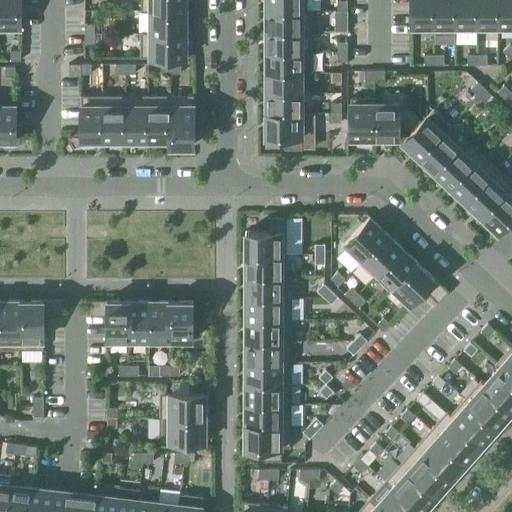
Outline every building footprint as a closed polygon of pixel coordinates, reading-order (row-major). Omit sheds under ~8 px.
[(19,0),(0,0),(0,30),(20,31),(19,0)] [(139,0),(140,11),(149,11),(149,10),(185,10),(185,0),(139,0)] [(265,0),(265,10),(306,10),(306,9),(306,0),(265,0)] [(336,0),(336,10),(346,10),(346,0),(336,0)] [(432,31),(432,0),(410,0),(410,31),(432,31)] [(453,0),(432,0),(432,31),(454,31),(453,0)] [(475,0),(453,0),(454,31),(475,31),(475,0)] [(496,0),(475,0),(475,31),(497,31),(496,0)] [(511,0),(496,0),(497,31),(511,30),(511,0)] [(265,10),(265,31),(301,31),(301,32),(311,32),(311,9),(306,9),(306,10),(265,10)] [(149,11),(149,32),(149,33),(185,33),(185,10),(149,10),(149,11)] [(346,10),(336,10),(336,20),(347,20),(346,10)] [(84,23),(84,33),(94,33),(94,23),(84,23)] [(265,31),(265,51),(301,51),(301,32),(301,31),(265,31)] [(149,33),(149,32),(140,32),(140,57),(185,57),(185,53),(185,33),(149,33)] [(94,33),(84,33),(84,43),(94,43),(94,33)] [(336,41),(336,51),(347,51),(347,41),(336,41)] [(502,51),(509,58),(511,55),(511,46),(510,44),(502,51)] [(20,50),(10,50),(10,60),(20,60),(20,50)] [(301,51),(265,51),(265,71),(306,71),(306,72),(311,72),(311,51),(301,51)] [(347,51),(336,51),(336,61),(347,61),(347,51)] [(433,64),(433,54),(424,54),(424,64),(433,64)] [(443,54),(433,54),(433,64),(443,64),(443,54)] [(477,64),(477,54),(467,54),(467,64),(477,64)] [(486,54),(477,54),(477,64),(486,64),(486,54)] [(80,63),(68,63),(68,75),(80,75),(80,63)] [(80,73),(90,73),(90,63),(80,63),(80,73)] [(114,73),(124,73),(124,63),(115,63),(114,73)] [(124,63),(124,73),(134,73),(134,63),(124,63)] [(160,73),(170,73),(170,63),(160,63),(160,73)] [(170,63),(170,73),(180,73),(180,63),(170,63)] [(4,66),(4,76),(14,76),(14,66),(4,66)] [(374,80),(374,70),(364,70),(364,80),(374,80)] [(384,70),(374,70),(374,80),(384,80),(384,70)] [(265,71),(265,92),(301,92),(301,93),(306,93),(306,72),(306,71),(265,71)] [(341,71),(331,71),(331,82),(341,81),(341,71)] [(470,88),(477,95),(484,88),(477,81),(470,88)] [(496,91),(504,98),(510,91),(503,84),(496,91)] [(484,88),(477,95),(484,102),(491,95),(484,88)] [(265,92),(265,112),(301,112),(301,93),(301,92),(265,92)] [(80,140),(102,140),(102,94),(80,94),(80,140)] [(102,140),(124,140),(124,94),(102,94),(102,140)] [(124,140),(147,140),(147,94),(124,94),(124,140)] [(147,140),(168,140),(170,140),(170,94),(147,94),(147,140)] [(170,140),(168,140),(168,144),(193,144),(193,94),(183,94),(170,94),(170,140)] [(350,138),(373,138),(373,97),(350,97),(350,138)] [(398,138),(402,142),(413,130),(398,115),(397,102),(375,102),(375,97),(373,97),(373,138),(398,138)] [(331,102),(331,112),(341,112),(341,102),(331,102)] [(14,104),(0,103),(0,139),(14,140),(14,104)] [(402,142),(418,157),(449,124),(433,109),(426,116),(413,130),(402,142)] [(501,118),(508,125),(511,120),(511,114),(508,110),(501,118)] [(301,112),(265,112),(265,135),(283,135),(283,149),(301,149),(301,135),(301,112)] [(341,112),(331,112),(331,122),(341,122),(341,112)] [(418,157),(434,172),(465,139),(464,138),(458,145),(444,132),(450,125),(449,124),(418,157)] [(434,172),(449,187),(481,154),(465,139),(434,172)] [(449,187),(465,202),(496,169),(481,154),(449,187)] [(465,202),(481,217),(511,183),(496,169),(465,202)] [(511,183),(481,217),(497,232),(511,216),(511,183)] [(302,248),(302,216),(290,216),(290,248),(302,248)] [(358,261),(359,262),(387,232),(385,231),(380,226),(369,216),(369,217),(345,242),(361,258),(358,261)] [(245,230),(245,253),(285,253),(285,217),(267,217),(267,230),(263,230),(258,230),(245,230)] [(359,262),(374,276),(402,247),(394,239),(388,234),(387,232),(359,262)] [(314,243),(314,253),(324,253),(324,250),(324,243),(314,243)] [(378,273),(392,287),(416,261),(409,253),(403,248),(402,247),(374,276),(374,277),(378,273)] [(245,273),(245,275),(286,275),(286,266),(286,254),(285,254),(285,253),(245,253),(245,265),(245,273)] [(324,253),(314,253),(314,263),(324,263),(324,253)] [(416,261),(392,287),(409,303),(418,294),(423,289),(437,302),(448,291),(423,267),(418,262),(416,261)] [(330,278),(337,285),(344,277),(337,270),(330,278)] [(245,294),(245,296),(291,296),(291,295),(286,295),(286,275),(245,275),(245,287),(245,294)] [(316,290),(323,297),(330,289),(324,284),(323,282),(316,290)] [(344,293),(351,300),(358,293),(350,286),(344,293)] [(330,289),(323,297),(331,304),(337,296),(330,289)] [(358,293),(351,300),(358,307),(365,300),(358,293)] [(245,316),(245,318),(291,318),(291,296),(245,296),(245,308),(245,316)] [(0,299),(0,348),(21,349),(21,299),(8,299),(0,299)] [(23,299),(21,299),(21,349),(43,349),(42,315),(62,315),(62,299),(31,299),(23,299)] [(126,299),(118,299),(87,299),(87,315),(106,315),(106,339),(128,339),(128,299),(126,299)] [(128,339),(149,339),(149,299),(128,299),(128,339)] [(149,339),(169,339),(169,299),(149,299),(149,339)] [(169,299),(169,339),(192,340),(192,300),(169,299)] [(379,327),(383,331),(390,323),(383,316),(376,324),(379,327)] [(245,340),(291,340),(291,318),(245,318),(245,330),(245,338),(245,340)] [(487,323),(480,330),(487,337),(494,330),(487,323)] [(359,333),(352,340),(360,347),(367,340),(359,333)] [(245,359),(245,361),(290,361),(291,340),(245,340),(245,351),(245,359)] [(360,347),(352,340),(345,347),(353,354),(360,347)] [(470,341),(463,349),(470,355),(477,348),(470,341)] [(511,347),(510,345),(493,364),(497,367),(498,367),(511,379),(511,347)] [(454,358),(447,365),(455,372),(461,365),(454,358)] [(245,381),(245,383),(290,383),(290,361),(245,361),(245,373),(245,381)] [(118,375),(128,375),(128,364),(118,364),(118,375)] [(128,364),(128,375),(138,375),(138,364),(128,364)] [(159,375),(169,375),(169,365),(159,365),(159,375)] [(169,365),(169,375),(179,375),(179,365),(169,365)] [(483,383),(483,384),(511,409),(511,379),(498,367),(497,367),(483,383)] [(325,369),(318,376),(325,383),(332,376),(325,369)] [(438,374),(431,382),(439,389),(446,381),(438,374)] [(479,380),(464,397),(497,427),(511,410),(511,409),(483,384),(483,383),(480,379),(479,380)] [(245,401),(245,403),(290,403),(290,394),(290,383),(245,383),(245,393),(245,401)] [(333,390),(325,383),(318,390),(326,397),(332,391),(333,390)] [(422,391),(416,399),(423,405),(430,398),(422,391)] [(159,393),(159,417),(205,417),(205,393),(159,393)] [(33,396),(33,406),(43,406),(43,396),(33,396)] [(450,413),(449,414),(482,444),(497,427),(464,397),(450,413)] [(245,422),(245,424),(290,424),(290,403),(245,403),(245,414),(245,422)] [(43,406),(33,406),(33,416),(43,416),(43,406)] [(107,407),(106,416),(117,417),(117,407),(107,407)] [(407,408),(400,415),(408,422),(414,414),(407,408)] [(446,410),(430,428),(467,461),(482,444),(449,414),(450,413),(446,410)] [(117,417),(106,416),(106,426),(117,427),(117,417)] [(205,417),(159,417),(159,440),(204,441),(205,426),(205,418),(205,417)] [(315,417),(309,424),(316,431),(323,423),(315,417)] [(290,424),(245,424),(245,436),(245,446),(246,446),(263,446),(263,460),(280,460),(281,446),(290,446),(290,424)] [(316,431),(309,424),(302,431),(310,438),(316,431)] [(391,424),(384,432),(392,439),(398,431),(391,424)] [(430,428),(415,445),(452,478),(467,461),(430,428)] [(5,452),(15,453),(16,443),(6,441),(5,452)] [(375,441),(368,448),(375,455),(382,448),(375,441)] [(16,443),(15,453),(25,454),(26,444),(16,443)] [(415,445),(400,462),(437,495),(452,478),(415,445)] [(101,462),(111,462),(111,452),(101,452),(101,462)] [(133,462),(143,462),(143,452),(133,452),(133,462)] [(143,452),(143,462),(153,462),(153,452),(143,452)] [(174,462),(184,462),(184,452),(174,452),(174,462)] [(184,452),(184,462),(194,462),(194,452),(185,452),(184,452)] [(360,458),(353,465),(360,472),(367,464),(360,458)] [(400,462),(384,480),(391,487),(392,486),(421,511),(422,511),(437,495),(400,462)] [(258,478),(268,478),(268,468),(258,468),(258,478)] [(268,468),(268,478),(278,478),(278,468),(268,468)] [(299,478),(309,478),(309,468),(299,468),(299,478)] [(309,468),(309,478),(319,478),(319,468),(309,468)] [(0,511),(7,511),(11,483),(12,483),(13,473),(0,471),(0,511)] [(343,485),(335,478),(329,486),(336,493),(343,485)] [(11,483),(7,511),(29,511),(33,485),(12,483),(11,483)] [(29,511),(61,511),(64,489),(33,485),(29,511)] [(118,495),(115,511),(136,511),(138,498),(139,488),(118,486),(117,495),(118,495)] [(377,502),(377,503),(387,511),(421,511),(392,486),(391,487),(377,502)] [(93,511),(96,493),(66,489),(64,489),(61,511),(93,511)] [(115,511),(118,495),(117,495),(96,493),(93,511),(115,511)] [(178,502),(177,511),(199,511),(200,508),(201,508),(201,505),(202,496),(179,493),(178,502)] [(370,496),(355,511),(387,511),(377,503),(377,502),(370,496)] [(136,511),(156,511),(158,500),(138,498),(136,511)] [(156,511),(177,511),(178,502),(158,500),(156,511)] [(240,511),(264,511),(266,503),(242,500),(240,511)] [(264,511),(285,511),(286,505),(266,503),(264,511)]
